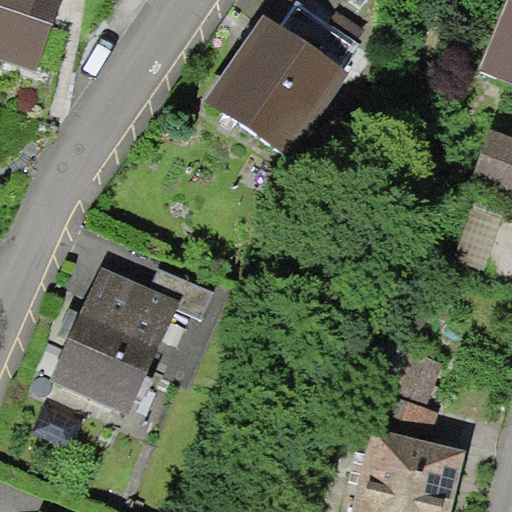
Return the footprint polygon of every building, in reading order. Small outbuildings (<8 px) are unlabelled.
[(0,0),(0,58),(36,70),(59,0),(0,0)] [(511,85),(511,0),(509,0),(480,74),(511,85)] [(205,100),(292,158),(350,72),(264,14),(205,100)] [(479,186),(511,200),(511,197),(511,148),(499,143),(479,186)] [(470,262),(511,273),(511,226),(482,218),(470,262)] [(46,378),(127,412),(180,300),(101,266),(46,378)] [(401,350),(389,397),(431,407),(442,360),(401,350)] [(389,397),(382,429),(431,440),(439,409),(431,407),(389,397)] [(382,429),(371,426),(350,511),(450,511),(466,448),(431,440),(382,429)]
